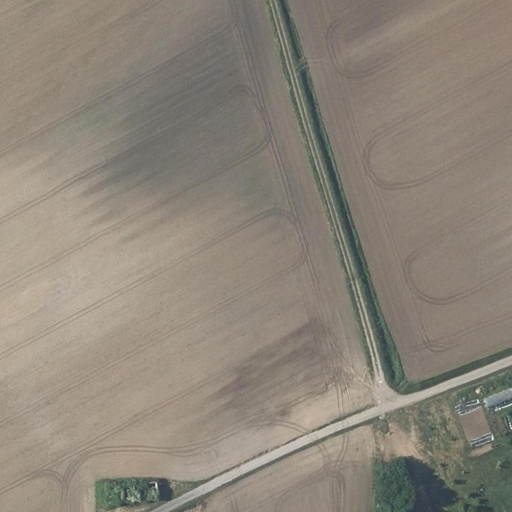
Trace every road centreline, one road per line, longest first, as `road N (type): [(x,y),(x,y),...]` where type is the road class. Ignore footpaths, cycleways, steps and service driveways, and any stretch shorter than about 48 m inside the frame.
road 1 (track): [(391,405),(272,0)]
road 2 (unclassified): [(511,360),(391,405),(158,511)]
